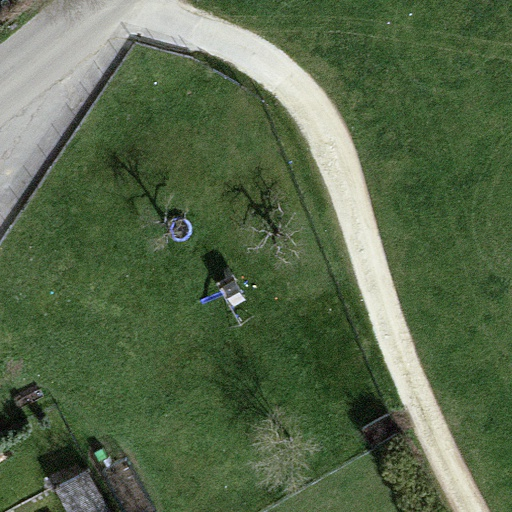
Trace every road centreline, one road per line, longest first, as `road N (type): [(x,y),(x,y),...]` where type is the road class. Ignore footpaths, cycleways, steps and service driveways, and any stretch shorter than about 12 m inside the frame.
road 1 (track): [(472,511),(405,376),(328,129),(264,61),(116,0)]
road 2 (tertiary): [(101,0),(0,80)]
